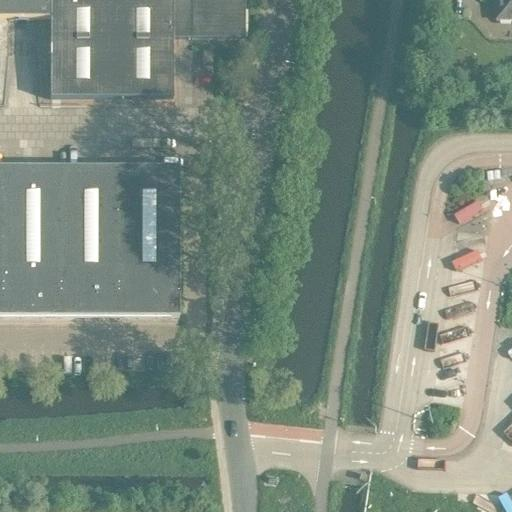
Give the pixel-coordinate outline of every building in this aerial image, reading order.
[(0,0),(0,18),(50,19),(50,99),(171,99),(172,39),(244,39),(243,0),(0,0)] [(511,0),(496,0),(496,21),(511,20),(511,0)] [(1,318),(60,318),(60,171),(1,171),(1,318)] [(60,318),(118,318),(118,171),(60,171),(60,318)] [(118,171),(118,318),(176,318),(176,171),(118,171)]
